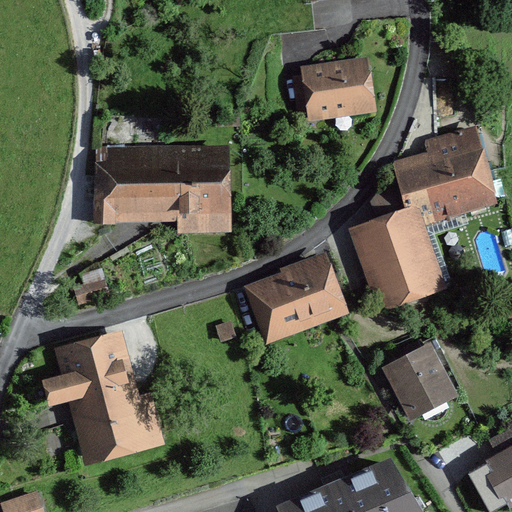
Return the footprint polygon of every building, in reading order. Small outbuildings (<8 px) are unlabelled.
[(367,104),(362,67),(310,75),(315,112),(367,104)] [(382,304),(438,283),(419,226),(487,204),(484,194),(487,193),(469,133),(431,145),(434,154),(394,166),(409,216),(356,233),(382,304)] [(187,229),(223,228),(221,157),(116,159),(117,211),(186,209),(187,229)] [(336,305),(321,263),(298,272),(300,277),(251,296),(264,332),(336,305)] [(129,403),(112,338),(61,351),(68,378),(47,383),(51,401),(78,394),(84,416),(76,419),(85,456),(160,437),(149,398),(129,403)] [(393,371),(414,409),(447,392),(421,342),(394,356),(400,367),(393,371)] [(511,493),(511,431),(495,441),(503,455),(487,465),(505,497),(511,493)] [(344,483),(343,480),(326,487),(327,490),(283,509),(284,511),(417,511),(389,464),(344,483)] [(39,511),(34,494),(5,503),(7,511),(39,511)]
